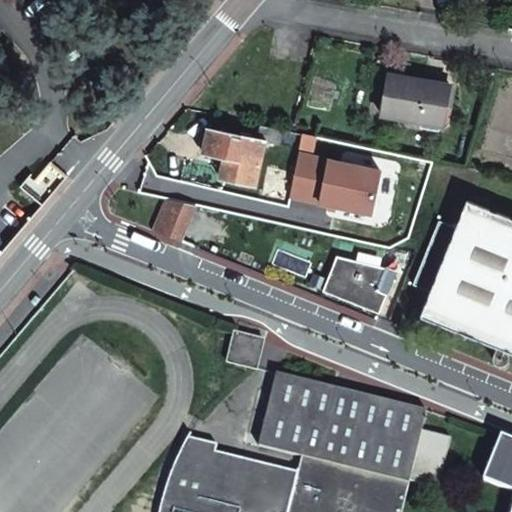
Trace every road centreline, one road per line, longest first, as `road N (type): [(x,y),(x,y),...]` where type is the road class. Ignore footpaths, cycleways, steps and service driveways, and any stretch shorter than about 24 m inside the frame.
road 1 (residential): [(65,212),(228,288),(511,397)]
road 2 (tertiary): [(65,212),(243,0)]
road 3 (residential): [(511,45),(264,0)]
